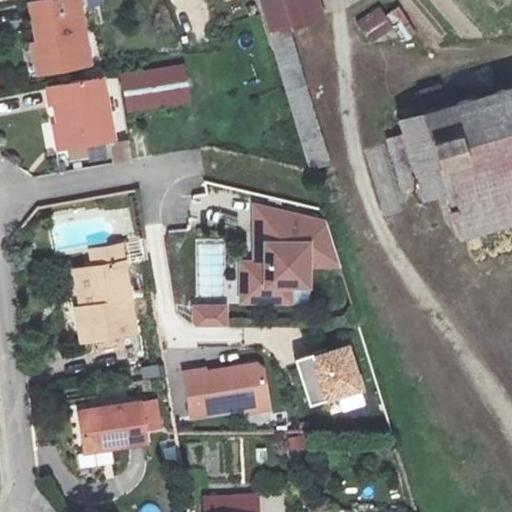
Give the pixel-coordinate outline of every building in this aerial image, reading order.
[(45,0),(30,3),(39,48),(34,48),(39,75),(91,66),(78,0),(45,0)] [(261,0),(271,31),(323,16),(318,0),(261,0)] [(359,18),(370,39),(391,28),(380,7),(359,18)] [(122,75),(129,113),(190,102),(183,64),(122,75)] [(114,140),(103,78),(48,88),(51,105),(56,104),(63,148),(114,140)] [(416,96),(422,115),(400,122),(404,139),(390,146),(406,198),(420,194),(423,206),(438,201),(454,243),(511,225),(511,89),(453,106),(448,88),(416,96)] [(130,140),(114,143),(118,163),(133,160),(130,140)] [(323,222),(254,207),(252,262),(242,262),(241,301),(290,302),(291,287),(311,288),(311,266),(338,268),(323,222)] [(136,334),(123,248),(89,252),(92,267),(81,268),(87,307),(75,309),(80,343),(136,334)] [(225,308),(196,308),(196,325),(226,324),(225,308)] [(313,362),(298,367),(311,405),(340,395),(342,403),(364,395),(348,347),(313,359),(313,362)] [(270,407),(268,399),(264,369),(258,364),(205,373),(205,370),(186,372),(193,417),(247,408),(249,411),(270,407)] [(155,399),(79,411),(85,452),(147,443),(145,430),(160,428),(155,399)] [(258,511),(258,494),(205,496),(205,511),(258,511)]
